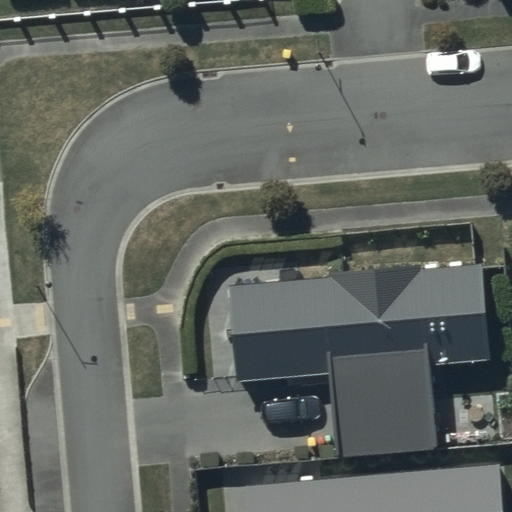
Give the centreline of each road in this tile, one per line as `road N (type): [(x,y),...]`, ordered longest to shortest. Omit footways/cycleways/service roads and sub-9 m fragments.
road 1 (residential): [(392,113),(170,132),(134,144),(106,167),(89,198),(83,263),(102,511)]
road 2 (residential): [(511,103),(392,113)]
